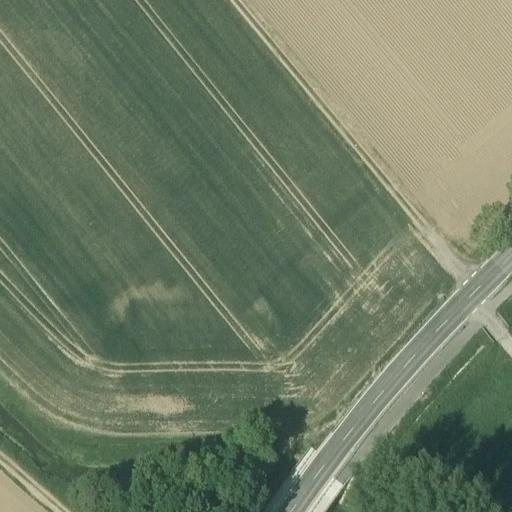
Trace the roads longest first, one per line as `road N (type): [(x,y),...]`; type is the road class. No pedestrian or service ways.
road 1 (track): [(511,345),(239,0)]
road 2 (tertiary): [(292,511),(409,364),(511,256)]
